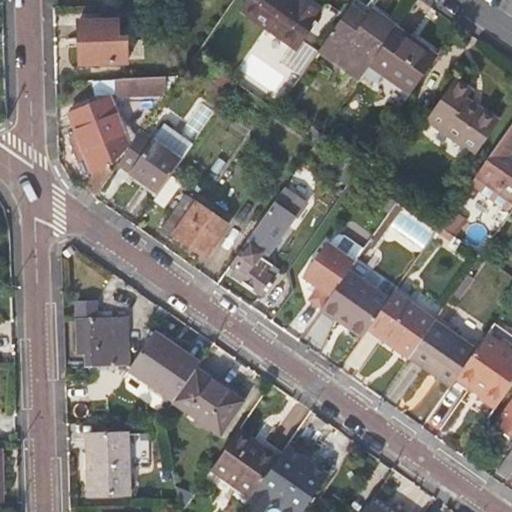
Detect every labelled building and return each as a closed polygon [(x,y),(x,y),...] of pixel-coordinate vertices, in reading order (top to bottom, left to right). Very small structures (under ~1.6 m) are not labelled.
[(220,13),(220,12),(202,0),(185,0),(179,9),(209,30),(220,13)] [(261,41),(304,71),(337,23),(321,12),(320,14),(300,0),(252,0),(244,12),(270,28),(261,41)] [(372,66),(398,29),(374,12),(369,19),(353,7),(321,52),(338,65),(347,53),(370,70),(372,66)] [(84,67),(129,66),(128,38),(124,38),(123,21),(82,23),(84,67)] [(372,66),(414,95),(439,58),(398,29),(372,66)] [(274,92),(289,74),(255,48),(241,66),(274,92)] [(347,53),(338,65),(361,81),(370,70),(347,53)] [(183,76),(118,81),(119,94),(129,94),(129,97),(169,96),(183,76)] [(421,132),(469,166),(501,121),(471,100),(478,91),(459,78),(421,132)] [(309,118),(326,131),(342,108),(312,87),(293,113),(304,123),(309,118)] [(88,185),(100,195),(119,168),(112,164),(130,146),(110,98),(74,113),(81,130),(97,170),(98,172),(88,185)] [(206,106),(187,125),(196,134),(215,115),(206,106)] [(511,126),(478,176),(511,199),(511,126)] [(86,174),(97,170),(81,130),(70,134),(86,174)] [(122,164),(162,193),(184,162),(144,133),(122,164)] [(309,203),(286,188),(231,266),(237,271),(235,274),(265,295),(276,279),(268,272),(273,265),(267,261),(309,203)] [(174,239),(179,233),(200,202),(190,195),(164,232),(174,239)] [(200,202),(179,233),(201,249),(197,254),(203,258),(206,254),(209,256),(231,224),(200,202)] [(454,211),(442,228),(451,234),(462,217),(454,211)] [(325,307),(351,270),(358,260),(330,240),(305,275),(321,286),(312,298),(325,307)] [(393,298),(351,270),(325,307),(365,336),(372,327),(393,298)] [(398,290),(393,298),(372,327),(413,356),(439,319),(398,290)] [(89,350),(89,367),(130,365),(127,316),(97,318),(96,303),(80,303),(81,351),(89,350)] [(172,311),(166,307),(157,319),(164,324),(172,311)] [(459,377),(480,347),(439,319),(413,356),(453,385),(459,377)] [(204,363),(158,331),(134,365),(132,368),(177,401),(200,369),(204,363)] [(511,389),(511,352),(488,335),(480,347),(459,377),(476,390),(480,385),(486,390),(482,396),(499,408),(511,389)] [(248,401),(200,369),(177,401),(225,434),(248,401)] [(511,406),(499,425),(511,434),(511,406)] [(133,456),(149,457),(150,432),(134,431),(133,456)] [(253,497),(279,459),(264,447),(262,450),(239,432),(213,470),(253,497)] [(92,495),(132,494),(131,435),(90,436),(92,495)] [(307,458),(289,445),(279,459),(253,497),(251,499),(267,510),(275,498),(295,511),(304,511),(334,469),(310,452),(307,458)] [(511,454),(499,473),(510,480),(511,476),(511,454)] [(387,511),(399,511),(376,495),(372,501),(387,511)] [(387,511),(372,501),(363,511),(387,511)]
